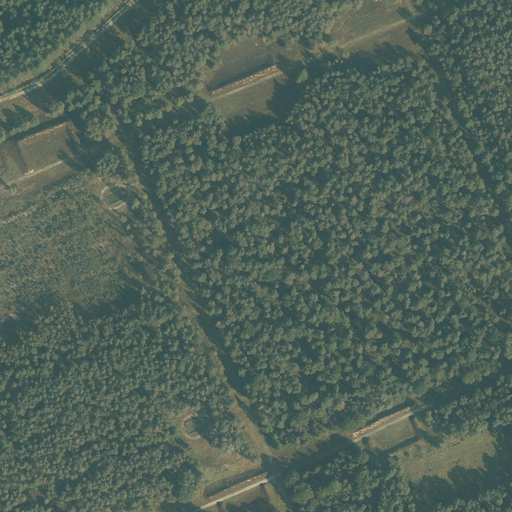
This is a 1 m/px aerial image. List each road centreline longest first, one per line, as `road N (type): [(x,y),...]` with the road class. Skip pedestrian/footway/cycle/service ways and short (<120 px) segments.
road 1 (track): [(0,187),(456,0)]
road 2 (track): [(273,475),(124,134)]
road 3 (track): [(511,370),(273,475)]
road 4 (track): [(0,100),(42,83),(135,0)]
road 5 (track): [(125,0),(54,65),(0,93)]
